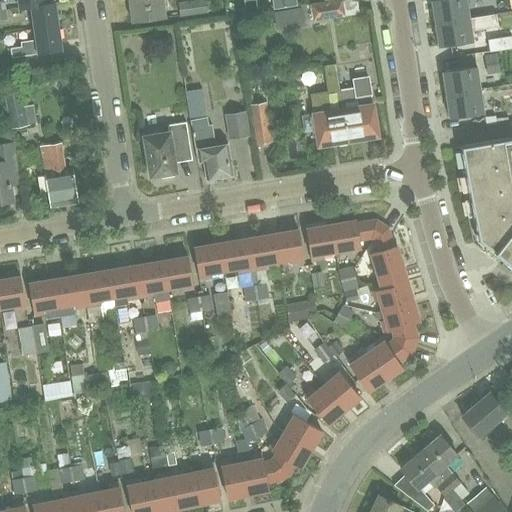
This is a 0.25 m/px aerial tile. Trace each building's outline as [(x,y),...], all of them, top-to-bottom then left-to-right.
[(43,5),(42,0),(17,0),(19,8),(30,7),(43,5)] [(165,18),(162,0),(128,0),(132,23),(165,18)] [(201,0),(197,1),(199,14),(208,13),(206,0),(201,0)] [(278,0),(280,9),(297,7),(295,0),(278,0)] [(359,14),(356,0),(347,0),(310,6),(313,22),(345,17),(345,16),(359,14)] [(466,0),(432,0),(431,0),(435,23),(469,18),(466,0)] [(189,16),(199,14),(197,1),(187,2),(189,16)] [(180,17),(189,16),(187,2),(178,3),(180,17)] [(55,3),(43,5),(30,7),(34,31),(58,27),(55,3)] [(7,10),(0,10),(0,20),(8,19),(7,10)] [(300,11),(275,14),(278,30),(302,26),(300,11)] [(471,31),(498,27),(496,14),(469,18),(435,23),(438,47),(473,41),(471,31)] [(62,51),(58,27),(34,31),(35,40),(21,41),(22,47),(11,48),(13,58),(37,55),(62,51)] [(511,48),(511,40),(511,36),(487,40),(489,52),(511,48)] [(496,54),(484,56),(486,67),(498,65),(496,54)] [(499,72),(498,65),(486,67),(487,74),(499,72)] [(443,74),(447,94),(481,89),(477,66),(443,71),(443,74)] [(348,142),(377,137),(372,105),(371,105),(369,95),(373,94),(370,76),(354,78),(356,89),(340,92),(348,142)] [(11,128),(29,125),(21,85),(4,88),(11,128)] [(212,124),(209,124),(203,87),(186,90),(197,162),(203,161),(206,179),(218,177),(221,179),(227,178),(228,175),(233,175),(228,143),(216,145),(212,124)] [(450,116),(450,117),(485,112),(481,89),(447,94),(447,95),(450,116)] [(348,142),(340,92),(339,91),(310,96),(313,114),(300,116),(303,134),(315,132),(317,147),(348,142)] [(273,142),(267,103),(251,105),(258,145),(273,142)] [(250,136),(246,112),(225,115),(229,140),(250,136)] [(168,125),(169,131),(143,136),(150,177),(161,175),(162,178),(174,176),(173,173),(177,172),(174,156),(179,155),(180,156),(191,154),(186,122),(168,125)] [(18,174),(16,160),(13,143),(10,130),(0,131),(0,203),(12,201),(8,176),(18,174)] [(511,151),(510,139),(510,138),(454,148),(461,185),(468,221),(473,243),(480,249),(485,244),(505,261),(501,266),(509,272),(511,271),(511,151)] [(61,144),(47,146),(41,147),(45,175),(51,207),(77,202),(72,169),(65,170),(61,144)] [(372,237),(381,224),(377,222),(358,225),(357,222),(332,226),(336,251),(362,247),(361,239),(372,237)] [(336,251),(332,226),(307,230),(312,261),(324,259),(323,253),(336,251)] [(405,276),(396,247),(393,247),(388,229),(384,227),(375,239),(379,252),(373,254),(381,283),(405,276)] [(304,262),(299,231),(274,235),(278,261),(292,259),(293,264),(304,262)] [(278,261),(274,235),(249,240),(254,271),(265,269),(265,263),(278,261)] [(250,271),(244,240),(220,244),(224,270),(237,268),(238,273),(250,271)] [(224,270),(220,244),(195,249),(200,280),(212,278),(211,272),(224,270)] [(167,287),(168,287),(181,285),(182,291),(194,289),(188,258),(163,262),(167,287)] [(167,287),(163,262),(138,266),(143,297),(155,295),(156,302),(170,300),(168,287),(167,287)] [(342,280),(356,277),(353,265),(339,268),(342,280)] [(139,298),(134,267),(109,271),(113,296),(126,294),(127,300),(139,298)] [(113,296),(109,271),(84,275),(89,306),(100,304),(99,298),(113,296)] [(325,286),(322,272),(311,274),(314,288),(325,286)] [(79,276),(55,280),(61,316),(75,314),(74,309),(85,307),(79,276)] [(413,302),(406,282),(405,276),(381,283),(383,289),(372,292),(376,303),(381,302),(383,311),(413,302)] [(356,277),(342,280),(344,291),(358,288),(356,277)] [(26,309),(21,278),(0,281),(0,307),(13,305),(14,311),(26,309)] [(47,318),(61,316),(55,280),(29,284),(34,315),(46,313),(47,318)] [(255,285),(258,300),(269,298),(267,283),(255,285)] [(246,301),(258,300),(255,285),(244,286),(246,301)] [(357,289),(345,292),(347,301),(359,298),(357,289)] [(211,294),(199,296),(201,310),(214,308),(211,294)] [(192,320),(203,319),(201,310),(199,296),(188,298),(192,320)] [(317,314),(315,299),(287,305),(290,322),(310,318),(310,315),(317,314)] [(419,322),(413,302),(383,311),(386,320),(381,322),(384,333),(394,331),(396,338),(416,343),(417,339),(413,324),(419,322)] [(103,318),(100,304),(89,306),(88,307),(90,320),(103,318)] [(343,305),(338,313),(349,319),(354,311),(343,305)] [(349,319),(338,313),(334,321),(345,327),(349,319)] [(157,315),(145,317),(148,331),(159,329),(157,315)] [(148,331),(145,317),(134,318),(136,333),(148,331)] [(44,323),(33,324),(38,353),(49,351),(44,323)] [(27,355),(38,353),(33,324),(22,326),(27,355)] [(399,363),(414,352),(415,347),(390,342),(386,345),(381,337),(372,344),(375,348),(367,354),(384,379),(402,368),(399,363)] [(151,354),(148,338),(136,340),(139,356),(151,354)] [(344,349),(337,339),(328,346),(335,354),(336,356),(344,349)] [(271,350),(266,342),(260,347),(266,354),(271,350)] [(328,346),(325,342),(314,350),(324,363),(335,354),(328,346)] [(384,379),(367,354),(359,359),(356,354),(346,361),(367,391),(384,379)] [(177,369),(176,364),(172,361),(166,361),(163,366),(164,371),(168,374),(173,374),(177,369)] [(296,377),(288,366),(279,373),(287,384),(296,377)] [(155,381),(152,368),(127,373),(129,385),(131,385),(134,400),(154,397),(152,381),(155,381)] [(342,410),(359,397),(335,369),(327,375),(331,380),(323,387),(342,410)] [(111,386),(109,371),(86,375),(88,389),(111,386)] [(0,401),(11,400),(7,381),(0,382),(0,401)] [(296,396),(287,384),(278,392),(287,403),(296,396)] [(342,410),(323,387),(316,393),(312,388),(303,395),(326,424),(342,410)] [(463,413),(480,433),(507,410),(490,390),(463,413)] [(310,450),(321,431),(289,413),(283,423),(289,427),(285,435),(310,450)] [(250,425),(257,438),(266,433),(260,420),(250,425)] [(248,442),(257,438),(250,425),(241,430),(248,442)] [(223,427),(211,429),(214,444),(225,441),(223,427)] [(214,444),(211,429),(199,432),(202,446),(214,444)] [(440,434),(420,451),(440,475),(444,479),(453,489),(461,482),(446,464),(458,454),(440,434)] [(299,468),(310,450),(285,435),(279,443),(274,440),(268,449),(276,454),(274,458),(284,475),(287,474),(293,464),(299,468)] [(167,460),(164,445),(149,448),(152,463),(167,460)] [(177,462),(174,450),(167,452),(169,464),(177,462)] [(440,475),(420,451),(400,468),(418,488),(429,479),(445,497),(453,489),(444,479),(440,475)] [(280,478),(269,460),(262,462),(260,453),(251,455),(252,460),(241,462),(248,492),(268,488),(266,481),(276,480),(280,478)] [(133,471),(131,458),(120,460),(123,473),(133,471)] [(248,492),(241,462),(233,464),(232,459),(220,461),(227,496),(248,492)] [(122,473),(120,461),(110,463),(112,474),(122,473)] [(71,466),(74,482),(85,480),(82,464),(71,466)] [(199,503),(219,499),(212,464),(202,466),(203,471),(193,473),(199,503)] [(62,484),(74,482),(71,466),(60,468),(62,484)] [(179,507),(199,503),(193,473),(183,475),(182,470),(171,472),(179,507)] [(153,511),(154,511),(174,508),(167,473),(156,475),(157,480),(147,482),(153,511)] [(35,476),(24,478),(27,492),(38,490),(35,476)] [(27,492),(24,478),(12,480),(15,494),(27,492)] [(131,511),(153,511),(147,482),(138,484),(137,479),(125,481),(131,511)] [(102,511),(123,511),(118,484),(107,486),(108,491),(98,493),(102,511)] [(81,511),(102,511),(98,493),(89,495),(88,489),(77,492),(81,511)] [(435,505),(422,490),(412,498),(428,511),(435,505)] [(55,511),(76,511),(72,493),(61,495),(63,500),(53,502),(55,511)] [(409,511),(401,508),(401,506),(379,496),(371,511),(409,511)] [(33,511),(55,511),(53,502),(44,504),(43,499),(31,501),(33,511)] [(507,511),(500,500),(485,511),(507,511)] [(26,511),(24,502),(13,505),(14,510),(4,511),(26,511)]
